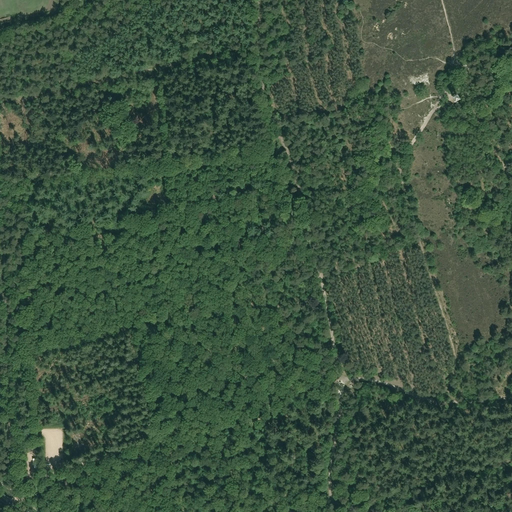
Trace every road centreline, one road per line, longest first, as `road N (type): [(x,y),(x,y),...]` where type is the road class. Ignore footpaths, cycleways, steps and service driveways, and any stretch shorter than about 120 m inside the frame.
road 1 (track): [(0,174),(10,453),(20,497)]
road 2 (track): [(320,275),(265,101),(259,41)]
road 3 (track): [(441,97),(398,111),(369,110),(292,50),(259,41)]
road 4 (track): [(163,66),(0,104)]
road 5 (track): [(331,511),(340,378)]
